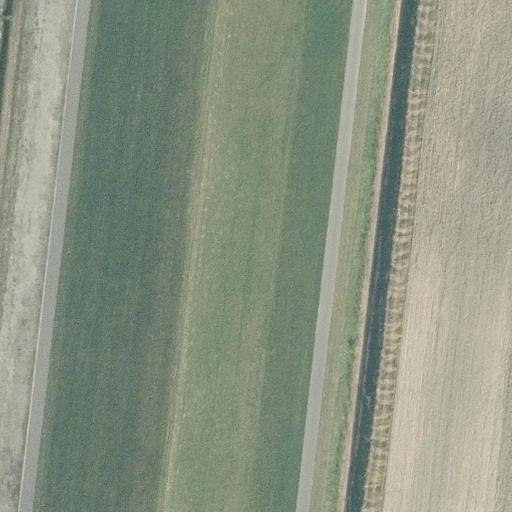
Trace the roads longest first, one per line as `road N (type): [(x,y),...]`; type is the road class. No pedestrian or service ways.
road 1 (track): [(308,511),(365,0)]
road 2 (track): [(84,0),(28,511)]
